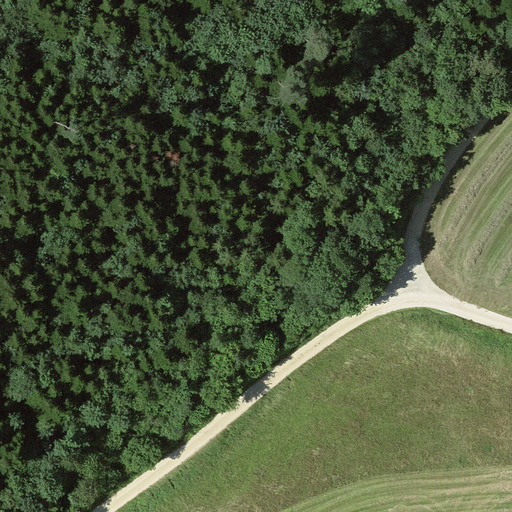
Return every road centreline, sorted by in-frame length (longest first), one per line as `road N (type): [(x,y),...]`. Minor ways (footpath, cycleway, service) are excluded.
road 1 (track): [(103,511),(329,331),(402,290),(511,324)]
road 2 (track): [(402,290),(428,189),(511,87)]
